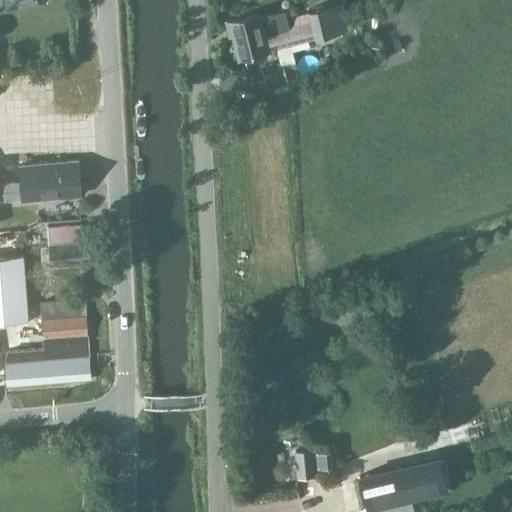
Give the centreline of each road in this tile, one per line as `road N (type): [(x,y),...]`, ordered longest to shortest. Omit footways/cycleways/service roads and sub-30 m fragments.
road 1 (unclassified): [(217,511),(194,0)]
road 2 (unclassified): [(103,0),(126,405)]
road 3 (unclassified): [(126,405),(0,420)]
